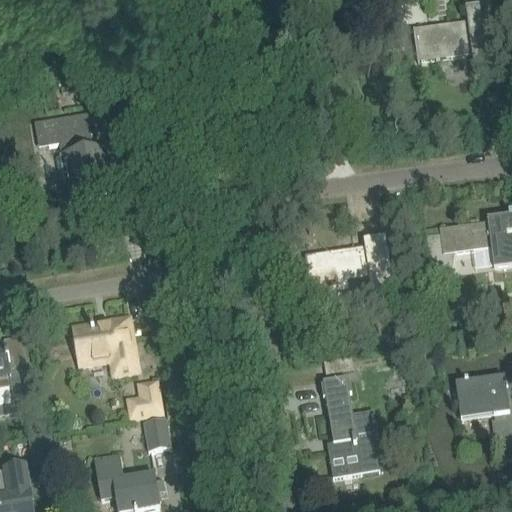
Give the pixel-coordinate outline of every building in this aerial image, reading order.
[(511,36),(511,0),(464,0),(467,14),(468,14),(469,26),(415,34),(415,33),(414,33),(418,66),(419,66),(419,65),(473,58),(476,78),(475,78),(475,79),(499,76),(499,75),(498,75),(493,38),(511,36)] [(94,154),(91,139),(94,138),(90,118),(36,127),(39,151),(59,148),(61,160),(57,161),(61,188),(66,187),(70,208),(113,200),(110,181),(107,181),(102,153),(94,154)] [(441,237),(428,239),(431,262),(434,279),(453,277),(456,258),(474,256),(492,254),(511,250),(511,217),(510,218),(510,221),(511,224),(489,227),(440,234),(441,237)] [(309,275),(308,275),(314,317),(324,316),(324,313),(335,312),(332,295),(349,292),(348,285),(370,282),(372,296),(392,293),(385,243),(384,243),(366,246),(365,246),(366,251),(366,257),(355,258),(355,254),(354,254),(333,257),(333,256),(313,259),(313,260),(315,260),(317,274),(309,275)] [(77,345),(74,345),(77,360),(80,359),(81,369),(109,365),(112,384),(138,379),(135,360),(129,322),(112,325),(113,330),(100,333),(100,329),(95,330),(94,327),(91,327),(92,330),(75,333),(77,345)] [(409,329),(393,331),(395,351),(411,349),(409,329)] [(0,390),(12,389),(13,401),(36,397),(35,393),(33,377),(32,375),(29,375),(23,341),(4,344),(6,353),(0,353),(0,390)] [(511,464),(511,382),(457,390),(462,425),(495,421),(496,425),(492,425),(495,444),(498,443),(501,466),(511,464)] [(344,385),(324,388),(324,391),(327,404),(327,407),(328,413),(334,448),(328,449),(331,468),(334,484),(361,480),(380,477),(377,457),(375,442),(358,444),(354,420),(352,409),(351,403),(350,400),(353,400),(351,386),(348,387),(348,384),(344,385)] [(139,401),(126,403),(130,426),(143,423),(143,426),(166,422),(160,385),(137,388),(139,400),(139,401)] [(167,424),(144,428),(149,456),(172,452),(167,424)] [(34,470),(56,467),(51,440),(30,444),(34,470)] [(124,486),(119,460),(95,464),(102,505),(117,502),(118,511),(161,511),(158,494),(165,493),(163,486),(157,487),(156,480),(136,484),(124,486)] [(0,511),(33,511),(31,496),(30,496),(26,471),(25,469),(4,472),(4,474),(4,475),(8,500),(0,501),(0,511)]
